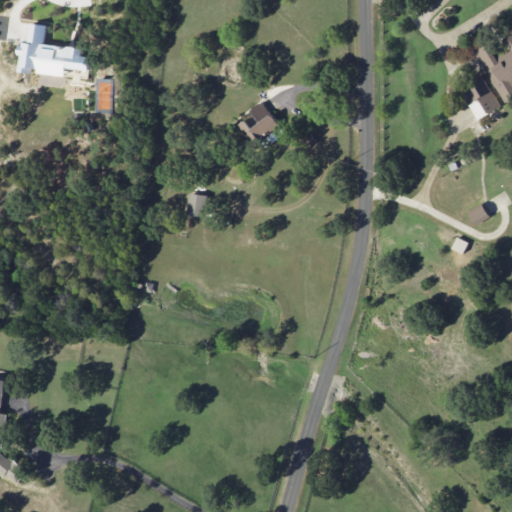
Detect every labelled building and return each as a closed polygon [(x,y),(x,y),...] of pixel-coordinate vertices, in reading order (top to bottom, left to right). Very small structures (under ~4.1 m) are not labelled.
[(43,45),(45,25),(31,24),(29,44),(22,43),(19,69),(65,74),(66,66),(87,69),(89,58),(81,57),(82,49),(43,45)] [(504,102),(511,97),(511,35),(502,41),(506,50),(496,56),(489,43),(475,50),(504,102)] [(478,120),(500,106),(482,75),(459,88),(478,120)] [(237,123),(246,145),(279,132),(266,101),(251,107),(255,116),(237,123)] [(205,216),(208,195),(190,193),(187,213),(205,216)] [(490,217),(485,206),(470,213),(475,224),(490,217)] [(452,249),(464,253),(468,242),(457,237),(452,249)] [(0,472),(15,484),(26,470),(1,450),(0,450),(0,472)]
